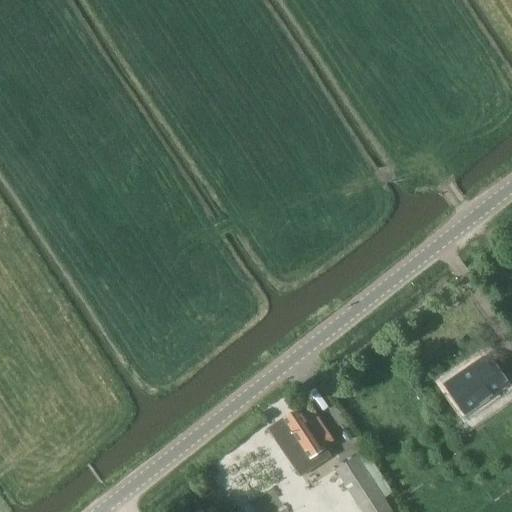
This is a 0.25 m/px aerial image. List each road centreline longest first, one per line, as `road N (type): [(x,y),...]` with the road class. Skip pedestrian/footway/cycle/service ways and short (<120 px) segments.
road 1 (unclassified): [(100,511),(511,186)]
road 2 (track): [(0,479),(54,433),(0,357)]
